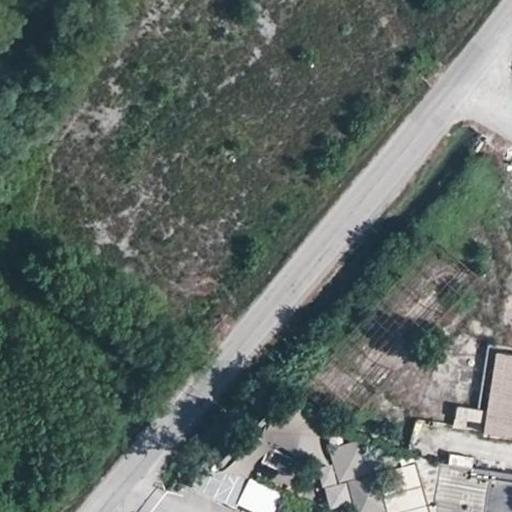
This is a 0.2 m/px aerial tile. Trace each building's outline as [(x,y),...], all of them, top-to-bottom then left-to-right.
[(477,276),(431,236),(299,387),(344,426),(477,276)] [(511,354),(495,351),(486,414),(484,431),(511,436),(511,354)] [(484,431),(486,414),(455,409),(453,426),(484,431)] [(448,446),(450,424),(415,421),(413,443),(448,446)] [(296,457),(266,444),(259,459),(288,473),(296,457)] [(463,511),(469,477),(443,468),(435,511),(463,511)] [(511,511),(511,480),(469,475),(469,477),(463,511),(511,511)] [(200,504),(204,479),(191,477),(187,501),(200,504)] [(216,482),(204,479),(200,504),(211,506),(216,482)]
